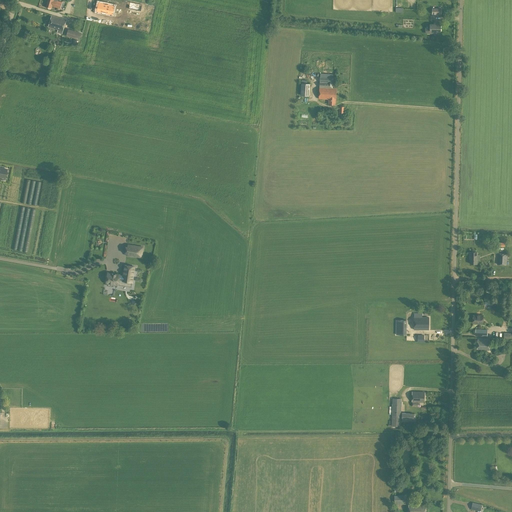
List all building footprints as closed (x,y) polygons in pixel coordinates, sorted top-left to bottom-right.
[(47,0),(45,7),(51,9),(51,6),(60,9),(61,6),(63,7),(64,3),(62,3),(62,2),(57,1),(57,0),(47,0)] [(129,9),(141,11),(142,5),(130,2),(129,9)] [(99,3),(97,11),(102,12),(101,13),(106,14),(106,13),(110,14),(111,10),(113,10),(114,6),(108,5),(108,4),(104,3),(103,4),(99,3)] [(81,16),(83,8),(73,4),(70,12),(81,16)] [(62,31),(66,20),(51,16),(48,27),(62,31)] [(429,24),(429,26),(426,26),(425,33),(429,33),(436,33),(436,31),(440,32),(440,22),(433,22),(433,24),(429,24)] [(66,36),(79,39),(81,33),(68,29),(66,36)] [(71,71),(75,53),(67,51),(62,69),(71,71)] [(325,67),(326,53),(318,52),(316,67),(325,67)] [(336,88),(332,88),(333,74),(320,73),(320,77),(318,99),(328,100),(328,104),(335,105),(336,88)] [(301,95),(309,96),(310,84),(301,83),(301,95)] [(125,254),(142,256),(144,246),(126,243),(125,254)] [(507,253),(498,253),(497,264),(506,265),(507,253)] [(122,276),(119,275),(108,273),(106,281),(118,283),(118,279),(122,280),(132,282),(135,266),(124,265),(122,276)] [(473,315),(472,323),(476,323),(476,324),(483,324),(483,314),(477,314),(477,315),(473,315)] [(428,317),(422,317),(414,317),(414,329),(428,329),(428,317)] [(396,320),(396,335),(406,335),(407,320),(396,320)] [(477,349),(489,350),(490,340),(478,339),(477,349)] [(506,354),(506,349),(506,343),(495,343),(495,354),(506,354)] [(412,391),(412,402),(412,406),(418,406),(418,402),(424,402),(424,392),(412,391)] [(392,398),(391,426),(400,426),(401,406),(402,406),(402,402),(401,402),(401,398),(392,398)] [(404,495),(394,495),(394,504),(404,504),(404,495)] [(471,502),(470,508),(480,511),(481,504),(471,502)]
